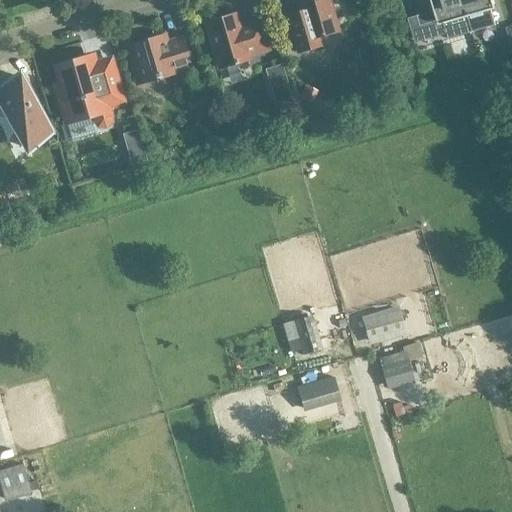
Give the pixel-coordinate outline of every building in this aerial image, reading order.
[(294,0),(299,13),(286,17),(285,17),(296,54),(321,46),(318,37),(338,31),(328,0),(294,0)] [(437,21),(443,25),(448,40),(471,33),(467,18),(461,0),(430,0),(427,1),(429,8),(433,7),(434,12),(417,17),(419,27),(437,21)] [(461,0),(467,18),(471,33),(495,26),(491,11),(494,5),(492,0),(461,0)] [(239,31),(235,15),(205,24),(218,69),(219,69),(219,67),(232,63),(233,65),(248,60),(247,56),(268,50),(260,22),(246,26),(247,28),(239,31)] [(175,71),(189,67),(181,39),(156,46),(154,39),(127,46),(133,64),(130,65),(136,85),(175,74),(175,71)] [(107,107),(123,102),(113,69),(97,74),(96,72),(92,69),(90,70),(86,58),(55,68),(60,85),(54,87),(65,124),(90,117),(92,123),(97,129),(105,130),(111,125),(112,116),(111,110),(108,111),(107,107)] [(0,98),(9,116),(9,118),(9,121),(10,124),(11,126),(12,128),(13,131),(15,133),(17,132),(26,149),(50,137),(19,78),(0,87),(0,98)] [(297,100),(309,107),(318,93),(306,86),(297,100)] [(196,128),(196,131),(196,133),(197,136),(198,138),(200,140),(202,141),(204,142),(206,143),(208,143),(211,142),(213,141),(215,140),(217,138),(218,136),(219,133),(219,131),(219,128),(218,126),(217,124),(215,122),(213,121),(211,120),(209,119),(206,119),(204,120),(202,121),(200,122),(198,124),(197,126),(196,128)] [(123,135),(126,145),(140,141),(137,131),(123,135)] [(363,322),(368,340),(404,330),(399,312),(363,322)] [(294,321),(304,355),(321,351),(318,341),(314,342),(307,318),(294,321)] [(326,344),(345,339),(342,331),(324,336),(326,344)] [(408,362),(381,370),(386,385),(412,377),(408,362)] [(303,409),(339,398),(333,378),(297,389),(303,409)] [(0,488),(3,500),(30,492),(25,474),(22,465),(0,471),(0,488)]
